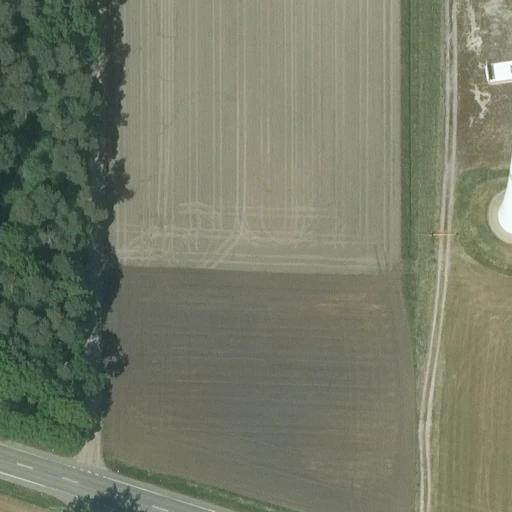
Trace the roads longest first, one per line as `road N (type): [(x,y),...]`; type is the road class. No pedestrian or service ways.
road 1 (track): [(421,511),(446,166),(447,0)]
road 2 (track): [(89,489),(90,0)]
